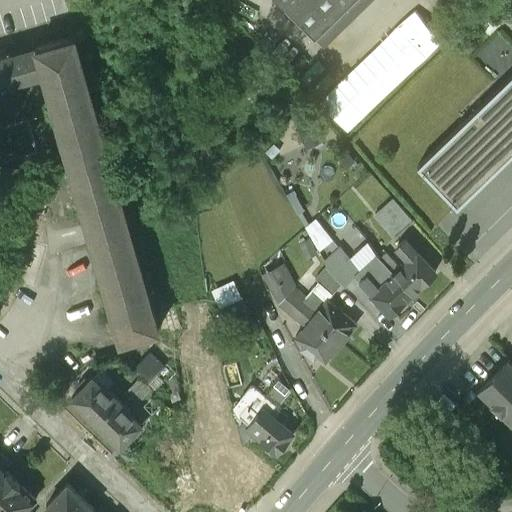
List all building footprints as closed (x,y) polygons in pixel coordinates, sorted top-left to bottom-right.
[(278,0),(316,37),(325,45),(370,0),(278,0)] [(44,72),(120,339),(158,328),(75,35),(0,56),(0,94),(20,89),(17,81),(44,72)] [(348,118),(409,65),(386,39),(325,92),(348,118)] [(511,74),(418,165),(457,206),(511,154),(511,74)] [(414,220),(394,197),(376,212),(396,235),(414,220)] [(354,252),(369,241),(362,232),(348,243),(354,252)] [(436,270),(405,239),(398,245),(411,259),(401,268),(396,274),(414,292),(436,270)] [(401,268),(387,253),(382,257),(396,274),(401,268)] [(382,257),(380,254),(372,261),(390,280),(396,274),(382,257)] [(355,275),(341,260),(331,270),(335,276),(343,284),(344,286),(355,275)] [(335,276),(326,267),(315,279),(332,294),(343,284),(335,276)] [(289,271),(272,288),(281,303),(295,286),(289,271)] [(390,280),(381,288),(367,274),(361,281),(393,313),(414,292),(396,274),(390,280)] [(313,317),(300,307),(306,299),(308,297),(295,286),(281,303),(307,324),(297,336),(328,360),(343,342),(313,317)] [(358,324),(328,298),(319,309),(313,317),(343,342),(358,324)] [(313,317),(319,309),(306,299),(300,307),(313,317)] [(154,379),(170,361),(154,348),(139,366),(154,379)] [(511,362),(509,359),(481,388),(511,419),(511,362)] [(106,389),(93,376),(89,381),(85,377),(78,385),(81,388),(72,398),(96,422),(119,398),(108,387),(106,389)] [(250,390),(237,405),(241,414),(247,420),(240,428),(243,443),(252,433),(247,429),(261,412),(257,409),(252,405),(258,398),(250,390)] [(294,433),(270,413),(278,404),(268,396),(257,409),(261,412),(247,429),(252,433),(276,454),(294,433)] [(119,398),(96,422),(121,446),(142,424),(128,411),(130,409),(119,398)] [(24,511),(36,500),(0,465),(0,492),(20,511),(24,511)] [(45,508),(49,511),(91,511),(92,511),(93,510),(66,485),(45,508)] [(20,511),(0,492),(0,511),(20,511)]
